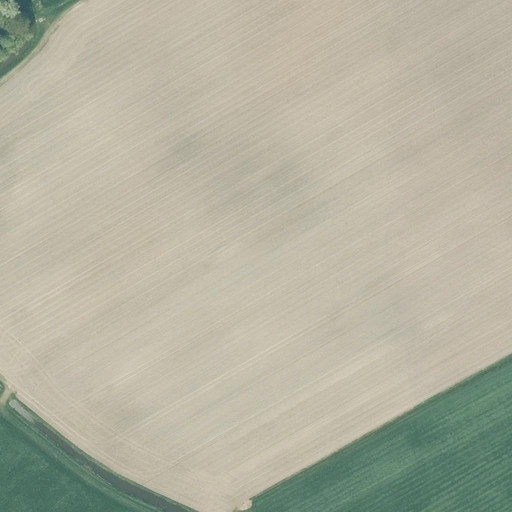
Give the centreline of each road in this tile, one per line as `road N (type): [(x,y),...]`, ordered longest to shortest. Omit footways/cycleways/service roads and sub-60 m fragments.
road 1 (track): [(213,511),(122,470),(11,388)]
road 2 (track): [(380,0),(506,191)]
